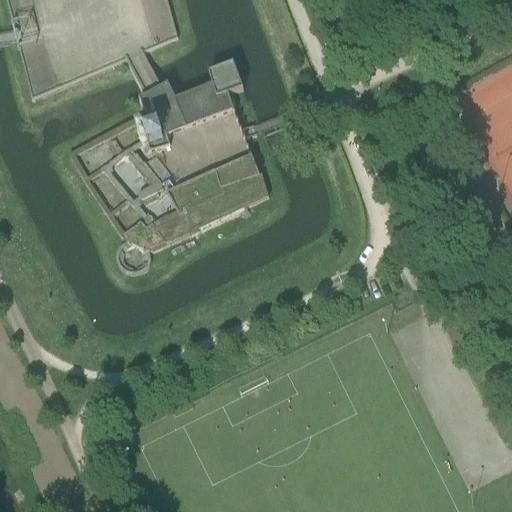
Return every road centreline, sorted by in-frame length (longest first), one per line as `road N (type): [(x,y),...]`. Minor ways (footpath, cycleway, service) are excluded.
road 1 (track): [(111,383),(358,279),(381,246)]
road 2 (track): [(330,93),(511,11)]
road 3 (track): [(381,246),(379,213),(330,93)]
